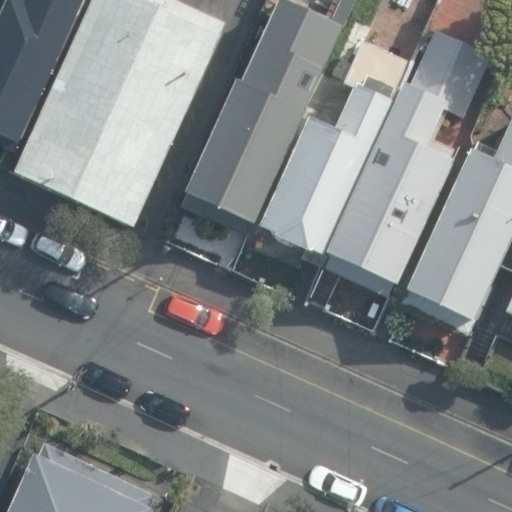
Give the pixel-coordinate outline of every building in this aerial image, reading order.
[(0,148),(24,159),(95,0),(15,0),(0,34),(0,148)] [(230,25),(174,0),(98,0),(19,176),(139,230),(230,25)] [(294,0),(260,76),(235,65),(177,194),(247,225),(324,54),(319,52),(342,0),(294,0)] [(449,48),(427,38),(325,262),(395,294),(458,155),(428,142),(438,121),(444,124),(491,20),(467,9),(449,48)] [(335,121),(310,110),(260,221),(305,241),(300,251),(319,260),(411,55),(361,33),(342,76),(353,81),(335,121)] [(490,140),(475,133),(401,297),(470,328),(511,235),(511,113),(505,128),(497,125),(490,140)] [(13,511),(158,511),(159,511),(153,509),(159,498),(48,445),(43,457),(38,455),(13,511)]
